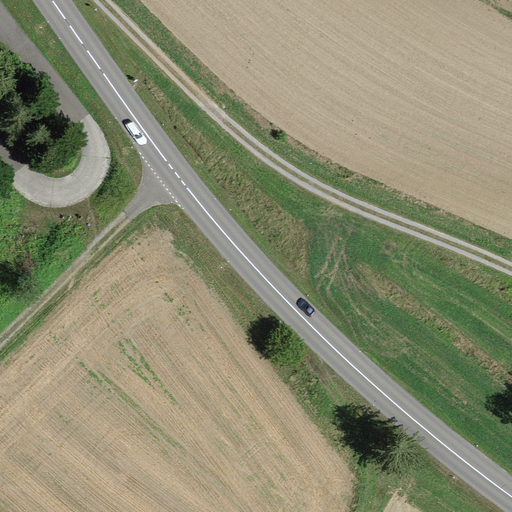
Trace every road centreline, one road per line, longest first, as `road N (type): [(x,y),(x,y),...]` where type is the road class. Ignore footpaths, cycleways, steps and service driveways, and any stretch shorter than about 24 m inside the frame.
road 1 (tertiary): [(511,496),(412,418),(237,247),(52,0)]
road 2 (track): [(511,270),(330,196),(265,157),(103,0)]
road 3 (track): [(174,171),(0,339)]
road 4 (track): [(366,511),(380,483),(371,455),(312,357),(303,318)]
